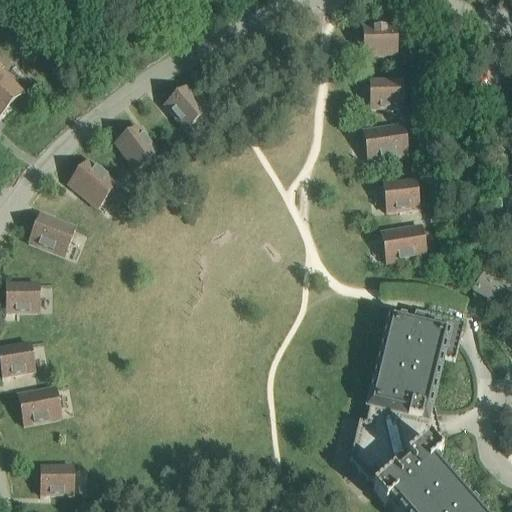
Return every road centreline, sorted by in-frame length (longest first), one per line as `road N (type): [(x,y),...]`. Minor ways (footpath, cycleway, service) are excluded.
road 1 (residential): [(0,223),(51,155),(199,51)]
road 2 (residential): [(497,32),(511,201)]
road 3 (residential): [(199,51),(314,0)]
